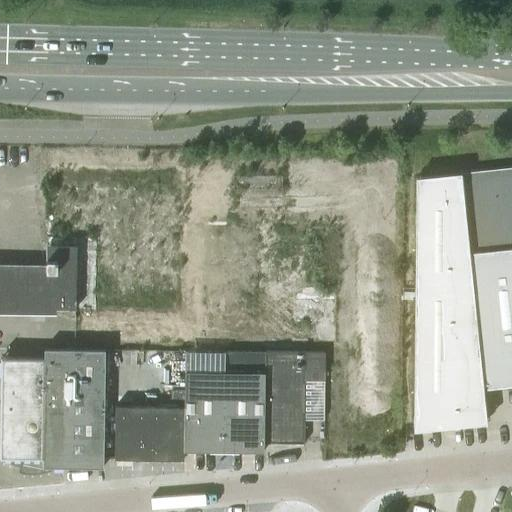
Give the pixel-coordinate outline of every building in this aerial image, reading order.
[(414,429),(487,422),(483,387),(511,384),(511,166),(416,176),(414,429)] [(46,251),(46,309),(76,310),(76,251),(47,251),(46,251)] [(56,266),(0,265),(0,316),(56,317),(56,266)] [(58,465),(58,349),(43,348),(43,359),(4,358),(4,437),(7,439),(0,451),(0,456),(5,459),(11,462),(14,462),(22,465),(20,470),(19,469),(19,471),(25,472),(27,472),(33,472),(36,472),(42,471),(47,470),(50,469),(55,467),(58,465)] [(104,349),(58,349),(58,465),(103,467),(104,349)] [(263,442),(265,351),(224,351),(224,371),(184,370),(184,390),(183,406),(183,450),(263,451),(263,442)] [(324,352),(265,351),(263,442),(303,443),(304,380),(324,380),(324,352)] [(183,406),(184,390),(170,390),(170,406),(183,406)] [(183,460),(183,450),(183,406),(170,406),(115,405),(114,458),(183,460)]
